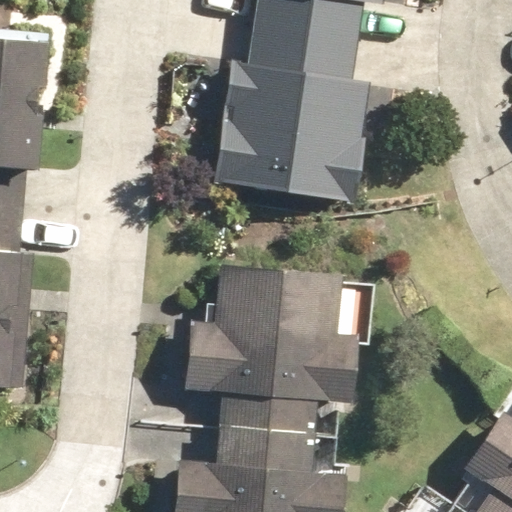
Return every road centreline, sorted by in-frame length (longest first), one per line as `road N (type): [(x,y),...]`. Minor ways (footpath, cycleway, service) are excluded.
road 1 (residential): [(128,0),(82,469),(68,511)]
road 2 (residential): [(487,0),(481,50),(494,182),(511,212)]
